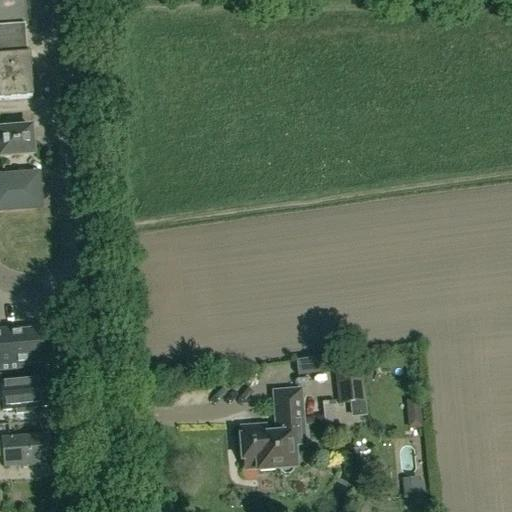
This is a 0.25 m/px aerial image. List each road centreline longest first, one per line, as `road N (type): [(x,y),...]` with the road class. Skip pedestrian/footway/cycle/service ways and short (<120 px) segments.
road 1 (residential): [(89,282),(66,0)]
road 2 (residential): [(110,511),(89,282)]
